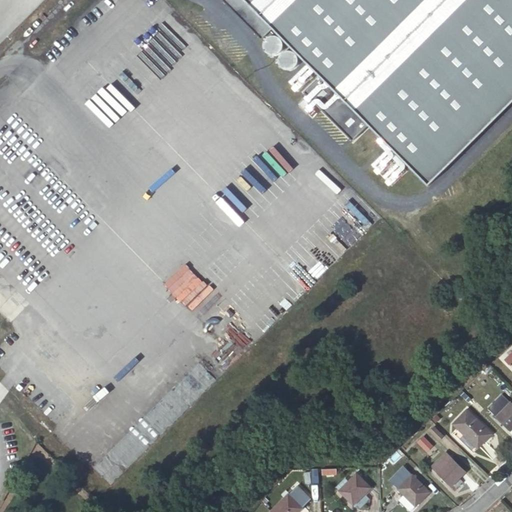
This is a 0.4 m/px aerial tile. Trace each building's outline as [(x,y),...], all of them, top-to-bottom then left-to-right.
[(511,0),(221,0),(254,33),(265,22),(319,77),(304,92),(352,141),(368,126),(428,186),(511,102),(511,0)] [(280,51),(282,46),(282,43),(281,39),(279,37),(274,35),(269,35),(266,37),(264,39),(263,43),(263,46),(265,51),(268,53),(271,54),(274,54),(277,53),(280,51)] [(295,66),(297,63),(298,60),(296,55),(294,52),(291,50),(286,50),(283,51),(280,53),(279,56),(278,61),(279,65),(281,67),(284,69),(290,69),(293,68),(295,66)] [(488,408),(511,431),(511,429),(511,403),(501,394),(488,408)] [(492,433),(468,410),(454,424),(478,448),(492,433)] [(434,426),(429,431),(438,441),(444,436),(434,426)] [(416,442),(427,450),(432,443),(421,435),(416,442)] [(446,452),(432,467),(451,486),(466,472),(446,452)] [(403,466),(390,480),(404,494),(416,506),(430,492),(403,466)] [(357,473),(340,490),(353,504),(371,487),(357,473)] [(288,494),(271,511),(298,511),(302,508),(288,494)] [(416,506),(404,494),(400,499),(412,510),(416,506)]
